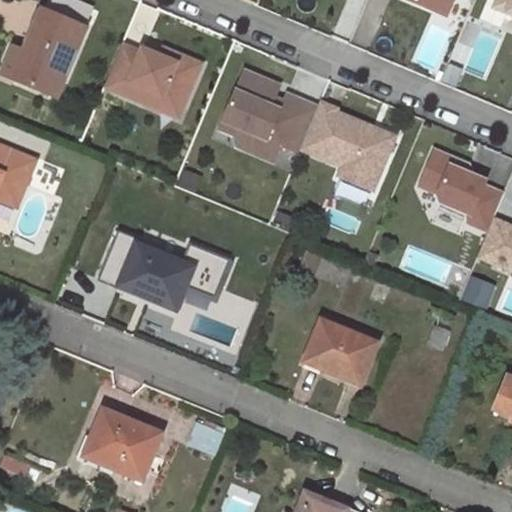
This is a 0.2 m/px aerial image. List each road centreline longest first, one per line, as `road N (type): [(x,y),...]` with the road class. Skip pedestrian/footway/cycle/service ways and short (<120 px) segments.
road 1 (residential): [(499,511),(0,302)]
road 2 (residential): [(200,0),(511,134)]
